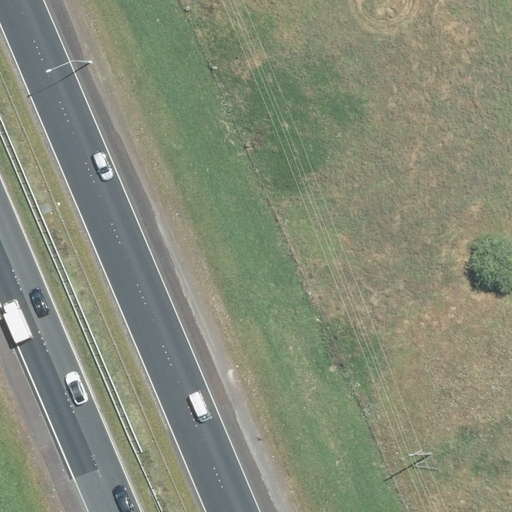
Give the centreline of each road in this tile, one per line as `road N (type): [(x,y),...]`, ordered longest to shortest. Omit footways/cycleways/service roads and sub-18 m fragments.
road 1 (motorway): [(19,0),(238,511)]
road 2 (motorway): [(110,511),(0,249)]
